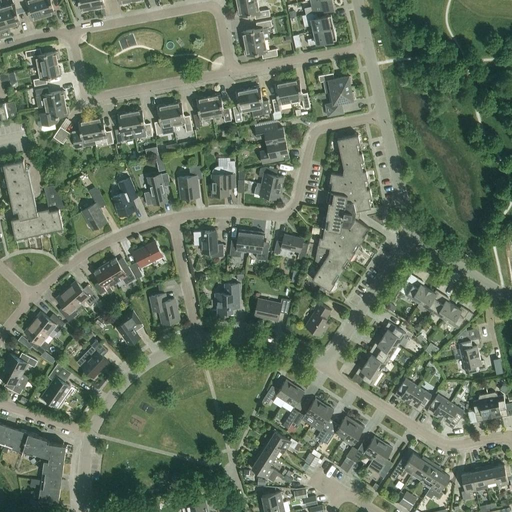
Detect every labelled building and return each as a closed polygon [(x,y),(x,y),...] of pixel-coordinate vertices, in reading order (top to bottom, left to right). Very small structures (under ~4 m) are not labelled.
[(12,0),(14,4),(3,7),(9,26),(20,23),(16,9),(22,7),(19,0),(12,0)] [(32,20),(43,16),(38,0),(19,0),(22,7),(28,6),(32,20)] [(38,0),(43,16),(55,13),(50,0),(38,0)] [(93,8),(91,0),(78,0),(81,10),(82,10),(82,12),(88,11),(88,9),(93,8)] [(91,0),(93,8),(97,7),(98,9),(104,8),(104,6),(103,0),(91,0)] [(255,19),(270,16),(269,9),(260,11),(257,0),(238,4),(239,8),(237,9),(238,15),(240,15),(240,16),(254,13),(255,19)] [(334,8),(332,0),(311,0),(313,6),(305,8),(306,14),(316,12),(334,8)] [(0,28),(9,26),(3,7),(0,7),(0,28)] [(314,31),(334,26),(331,14),(317,17),(316,12),(306,14),(302,15),(305,26),(313,24),(314,31)] [(265,39),(265,38),(270,37),(268,27),(272,26),(271,20),(256,23),(257,29),(243,31),(243,32),(241,32),(243,39),(244,38),(245,43),(265,39)] [(334,26),(314,31),(316,37),(308,39),(309,45),(337,38),(334,26)] [(296,47),(302,46),(299,34),(293,35),(296,47)] [(267,50),(265,39),(245,43),(246,48),(244,48),(246,55),(247,54),(247,55),(262,52),(263,58),(278,55),(276,49),(267,50)] [(36,56),(38,67),(58,63),(57,58),(59,58),(58,52),(56,52),(56,51),(42,54),(40,48),(26,51),(27,57),(36,56)] [(58,63),(38,67),(41,78),(33,79),(35,86),(47,83),(46,78),(60,75),(60,74),(62,74),(61,67),(59,68),(58,63)] [(0,76),(1,81),(10,80),(8,72),(0,74),(0,76)] [(329,92),(351,88),(350,83),(352,83),(351,76),(349,76),(335,79),(333,73),(318,76),(320,82),(324,81),(326,92),(329,91),(329,92)] [(287,82),(291,101),(302,99),(304,109),(310,107),(308,92),(302,94),(299,79),(298,79),(298,78),(291,79),(292,81),(287,82)] [(280,103),(291,101),(287,82),(283,82),(282,81),(276,82),(276,84),(275,84),(278,98),(272,99),(275,112),(281,110),(280,103)] [(248,89),(252,109),(263,107),(264,114),(271,113),(268,100),(262,101),(260,87),(259,87),(259,85),(252,86),(252,88),(248,89)] [(44,95),(46,106),(66,102),(65,98),(67,97),(65,91),(63,91),(49,93),(48,87),(35,90),(37,96),(44,95)] [(241,111),(252,109),(248,89),(243,90),(243,88),(236,90),(237,91),(236,91),(239,106),(233,107),(236,122),(242,120),(241,111)] [(352,92),(351,88),(329,92),(331,103),(324,104),(325,111),(326,117),(341,114),(340,108),(339,102),(353,99),(355,98),(354,92),(352,92)] [(209,97),(212,116),(224,114),(225,121),(231,120),(229,108),(223,109),(220,94),(220,95),(219,93),(213,94),(213,96),(209,97)] [(201,119),(212,116),(209,97),(204,98),(204,96),(197,97),(198,99),(197,99),(200,113),(194,114),(196,127),(203,126),(201,119)] [(174,103),(169,104),(173,124),(174,126),(185,124),(186,131),(193,130),(190,115),(184,116),(181,102),(180,100),(174,102),(174,103)] [(3,120),(18,116),(14,101),(0,103),(0,111),(1,111),(3,120)] [(66,102),(46,106),(47,113),(40,114),(42,125),(55,123),(54,117),(68,114),(68,113),(70,113),(68,107),(67,107),(66,102)] [(157,134),(163,133),(175,131),(174,126),(173,124),(169,104),(165,105),(164,103),(158,105),(158,106),(158,107),(160,121),(154,122),(157,134)] [(130,112),(134,132),(145,129),(146,137),(153,135),(151,123),(145,124),(142,110),(141,110),(141,108),(134,109),(135,111),(130,112)] [(123,134),(134,132),(130,112),(126,113),(125,111),(119,112),(119,114),(118,114),(121,128),(115,130),(118,142),(124,141),(123,134)] [(95,119),(91,119),(95,139),(94,139),(95,143),(107,141),(107,144),(114,143),(111,130),(105,131),(103,117),(102,117),(102,116),(95,117),(95,119)] [(95,143),(94,139),(95,139),(91,119),(86,120),(86,119),(79,120),(80,122),(79,122),(82,135),(73,136),(75,147),(95,143)] [(266,137),(267,143),(286,139),(284,127),(270,130),(269,124),(255,127),(258,138),(266,137)] [(55,144),(58,140),(66,130),(61,126),(51,141),(55,144)] [(66,130),(58,140),(63,144),(70,133),(66,130)] [(316,260),(322,264),(312,279),(330,290),(335,283),(333,281),(338,273),(340,275),(345,267),(343,266),(348,258),(350,259),(355,252),(353,250),(358,242),(360,244),(365,236),(362,235),(368,226),(356,219),(358,210),(371,207),(369,197),(372,197),(370,188),(367,188),(365,179),(368,179),(366,170),(363,170),(361,161),(364,161),(362,152),(359,152),(357,143),(360,143),(358,134),(338,138),(344,168),(343,174),(332,172),(326,201),(329,202),(327,216),(324,216),(316,260)] [(267,143),(268,149),(260,150),(262,163),(284,159),(282,153),(288,152),(286,139),(267,143)] [(59,208),(69,206),(55,184),(44,187),(49,210),(36,213),(24,158),(4,163),(14,210),(19,209),(20,217),(12,219),(16,238),(64,228),(59,208)] [(213,174),(212,174),(213,195),(229,195),(229,180),(235,180),(235,164),(235,161),(228,161),(228,164),(228,166),(220,166),(219,166),(218,166),(217,166),(217,167),(216,167),(215,167),(215,168),(214,168),(214,169),(213,169),(213,170),(213,171),(212,171),(213,174)] [(196,179),(203,178),(201,165),(189,166),(190,176),(179,177),(179,178),(180,177),(182,198),(181,198),(181,199),(199,197),(199,196),(198,196),(196,179)] [(263,177),(262,183),(283,188),(282,187),(284,177),(276,175),(278,169),(266,167),(261,168),(259,176),(263,177)] [(147,205),(169,200),(169,199),(167,199),(164,186),(171,184),(168,172),(146,177),(146,178),(148,177),(151,191),(144,192),(147,205)] [(135,210),(136,209),(128,191),(135,188),(130,177),(118,182),(123,193),(114,196),(113,196),(121,215),(122,215),(135,209),(135,210)] [(283,188),(262,183),(258,183),(257,187),(261,188),(259,194),(279,199),(282,188),(283,188)] [(96,201),(103,197),(97,186),(89,190),(96,203),(82,211),(93,229),(107,221),(96,201)] [(249,251),(252,231),(239,229),(237,242),(231,241),(230,255),(241,256),(242,250),(249,251)] [(194,245),(202,245),(203,252),(211,251),(212,257),(224,256),(223,244),(217,244),(216,231),(207,231),(201,231),(193,231),(194,245)] [(265,233),(252,231),(249,251),(257,252),(256,258),(267,260),(269,246),(263,245),(265,233)] [(305,259),(309,244),(302,242),(303,238),(285,234),(283,242),(277,240),(274,252),(280,253),(282,247),(300,251),(298,258),(305,259)] [(141,266),(163,256),(155,241),(134,252),(139,261),(130,265),(137,278),(143,275),(138,266),(141,265),(141,266)] [(105,264),(116,281),(123,277),(126,284),(136,278),(129,266),(123,269),(116,258),(105,264)] [(109,285),(116,281),(105,264),(95,271),(102,282),(97,285),(104,296),(113,291),(109,285)] [(411,288),(406,295),(419,303),(429,288),(422,284),(423,281),(411,273),(404,283),(411,288)] [(66,289),(80,304),(85,300),(90,306),(99,298),(88,285),(83,289),(76,281),(66,289)] [(234,314),(233,306),(240,306),(239,283),(225,284),(226,293),(215,293),(216,303),(218,303),(218,314),(234,314)] [(429,288),(419,303),(432,311),(443,294),(438,290),(436,293),(429,288)] [(74,309),(80,304),(66,289),(57,298),(63,306),(59,309),(69,321),(78,313),(74,309)] [(157,325),(179,320),(174,298),(166,300),(164,293),(151,296),(155,310),(160,309),(163,323),(157,324),(157,325)] [(287,313),(290,300),(282,298),(281,303),(259,299),(260,293),(259,293),(255,315),(278,320),(280,312),(287,313)] [(443,294),(432,311),(445,319),(454,304),(447,300),(448,297),(443,294)] [(326,317),(331,310),(318,301),(313,310),(315,311),(305,326),(320,335),(323,330),(325,331),(330,324),(325,321),(327,318),(326,317)] [(391,302),(388,307),(394,310),(397,306),(391,302)] [(463,307),(461,309),(454,304),(445,319),(458,328),(464,317),(469,320),(474,313),(463,307)] [(137,326),(142,323),(133,310),(125,316),(127,320),(116,327),(129,345),(141,337),(136,330),(137,326)] [(33,321),(49,334),(53,329),(58,332),(65,323),(53,313),(49,318),(41,311),(33,321)] [(98,319),(93,325),(99,329),(104,324),(98,319)] [(44,340),(49,334),(33,321),(25,331),(33,338),(29,343),(43,354),(50,345),(44,340)] [(388,329),(383,336),(398,346),(406,333),(389,322),(385,328),(388,329)] [(459,342),(463,357),(480,353),(478,345),(481,344),(479,338),(481,338),(478,327),(467,330),(466,328),(457,336),(459,342)] [(417,337),(423,344),(427,341),(421,333),(417,337)] [(22,335),(18,340),(25,344),(28,340),(22,335)] [(372,347),(389,358),(398,346),(383,336),(378,344),(376,342),(372,347)] [(77,361),(81,365),(94,377),(103,367),(104,368),(109,362),(103,356),(108,350),(97,339),(91,345),(92,346),(77,361)] [(430,343),(425,350),(434,356),(439,348),(430,343)] [(367,362),(381,371),(389,358),(372,347),(369,353),(371,354),(367,362)] [(5,364),(22,373),(27,363),(35,367),(38,361),(25,354),(22,359),(10,353),(5,364)] [(482,362),(480,353),(463,357),(466,372),(486,368),(485,361),(482,362)] [(50,355),(47,359),(53,363),(56,359),(50,355)] [(499,357),(492,358),(494,372),(501,371),(499,357)] [(381,371),(367,362),(362,369),(359,367),(356,373),(373,384),(381,371)] [(71,372),(64,367),(58,363),(48,377),(54,381),(43,396),(57,406),(71,386),(65,382),(71,372)] [(22,373),(5,364),(0,373),(0,375),(10,381),(7,387),(20,394),(23,388),(29,377),(22,373)] [(402,396),(409,401),(419,386),(406,378),(394,395),(400,399),(402,396)] [(276,394),(285,400),(295,385),(286,379),(276,394)] [(295,385),(285,400),(295,406),(304,391),(295,385)] [(419,386),(409,401),(416,406),(415,408),(420,412),(432,394),(419,386)] [(268,403),(275,393),(269,390),(263,400),(268,403)] [(495,391),(488,393),(488,398),(493,420),(501,418),(501,416),(508,415),(504,395),(498,396),(497,393),(495,391)] [(488,398),(488,393),(480,395),(478,397),(479,400),(473,401),(477,421),(484,420),(484,421),(493,420),(488,398)] [(434,412),(441,417),(451,402),(438,394),(427,411),(433,415),(434,412)] [(20,401),(25,404),(28,399),(22,396),(20,401)] [(305,413),(315,419),(325,404),(315,398),(305,413)] [(451,402),(441,417),(449,422),(447,424),(453,428),(464,410),(451,402)] [(325,404),(315,419),(324,425),(334,410),(325,404)] [(287,418),(283,425),(288,428),(293,422),(299,412),(294,408),(287,418)] [(299,412),(293,422),(298,425),(304,415),(299,412)] [(335,432),(344,438),(356,421),(347,415),(345,417),(335,432)] [(363,429),(365,426),(356,421),(344,438),(353,444),(363,429)] [(44,461),(39,499),(59,502),(67,444),(0,422),(0,443),(38,456),(41,457),(40,460),(44,461)] [(288,428),(288,429),(293,433),(298,425),(293,422),(288,428)] [(321,443),(328,430),(323,427),(314,441),(319,443),(320,442),(321,443)] [(275,430),(270,439),(281,447),(286,450),(289,445),(294,448),(298,442),(291,438),(290,440),(275,430)] [(334,434),(328,430),(321,443),(322,444),(324,443),(325,442),(327,444),(334,434)] [(357,463),(362,454),(372,460),(383,442),(374,436),(365,451),(359,447),(358,449),(349,463),(349,462),(345,469),(350,473),(357,463)] [(283,453),(286,450),(281,447),(270,439),(268,442),(266,441),(262,448),(275,456),(279,450),(283,453)] [(385,464),(383,463),(393,448),(383,442),(372,460),(368,466),(379,473),(378,474),(384,477),(390,467),(385,464)] [(352,446),(346,456),(344,459),(349,462),(349,463),(358,449),(352,446)] [(269,466),(275,456),(262,448),(257,454),(259,456),(257,459),(269,466)] [(412,474),(415,470),(414,470),(422,458),(413,452),(405,465),(399,462),(391,475),(396,479),(399,474),(403,476),(406,471),(412,474)] [(314,467),(320,458),(319,458),(311,453),(306,461),(314,467)] [(415,470),(424,476),(433,462),(426,458),(425,460),(422,458),(414,470),(415,470)] [(290,476),(286,474),(285,476),(281,473),(269,466),(257,459),(252,467),(273,481),(277,475),(290,483),(293,478),(290,476)] [(429,480),(427,484),(430,486),(433,482),(441,471),(438,469),(439,467),(433,462),(424,476),(429,480)] [(497,480),(498,485),(508,483),(505,464),(494,467),(497,480)] [(486,483),(497,480),(494,467),(491,467),(490,465),(482,467),(486,483)] [(487,488),(486,483),(482,467),(475,468),(475,471),(472,471),(475,485),(476,490),(487,488)] [(285,468),(281,473),(285,476),(286,474),(290,476),(292,472),(289,470),(288,470),(285,468)] [(433,482),(430,486),(425,494),(431,497),(431,498),(433,495),(439,499),(443,493),(440,491),(450,476),(441,471),(433,482)] [(470,492),(476,490),(475,485),(472,471),(461,474),(465,491),(462,491),(463,499),(471,497),(470,492)] [(304,497),(308,496),(306,488),(294,491),(296,499),(304,497)] [(399,503),(404,506),(412,494),(407,490),(399,503)] [(278,503),(283,502),(281,491),(262,495),(265,506),(278,503)] [(417,497),(412,494),(404,506),(409,509),(417,497)] [(308,496),(304,497),(306,506),(317,503),(316,495),(308,496)] [(186,506),(187,511),(208,511),(206,501),(197,503),(196,497),(184,500),(185,506),(186,506)] [(263,511),(284,511),(285,511),(283,502),(278,503),(265,506),(265,509),(263,510),(263,511)] [(489,508),(491,507),(490,503),(480,505),(481,511),(490,510),(489,508)]
